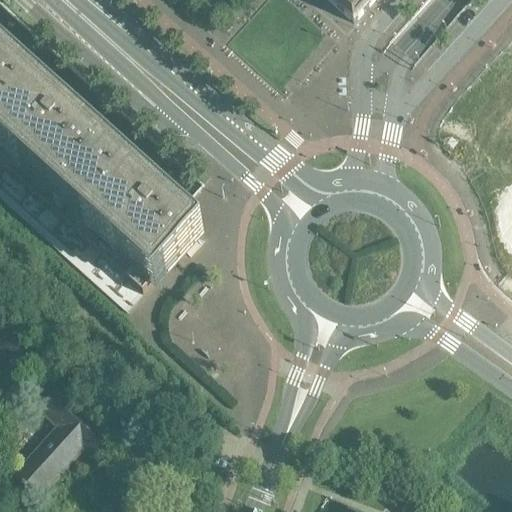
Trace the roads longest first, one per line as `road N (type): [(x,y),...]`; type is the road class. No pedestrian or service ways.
road 1 (tertiary): [(329,194),(285,169),(182,81),(136,65)]
road 2 (tertiary): [(136,65),(163,103),(262,193),(289,235)]
road 3 (unclassified): [(398,110),(501,0)]
road 4 (tertiary): [(393,315),(511,388)]
road 5 (tertiary): [(312,312),(282,444)]
road 6 (tertiary): [(282,444),(348,327)]
road 7 (tertiary): [(511,356),(418,278)]
